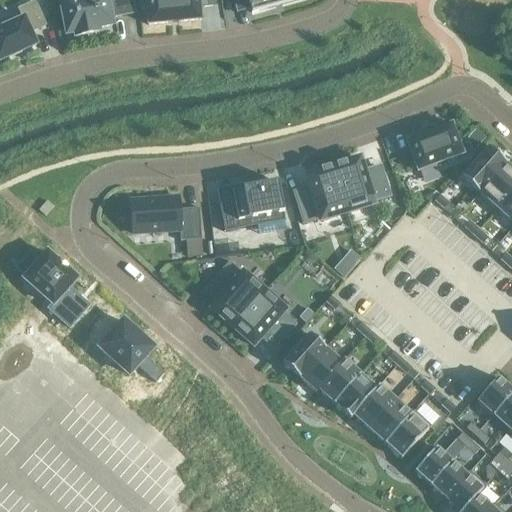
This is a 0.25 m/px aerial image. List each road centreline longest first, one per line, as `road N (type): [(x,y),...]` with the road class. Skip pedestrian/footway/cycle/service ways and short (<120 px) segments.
road 1 (residential): [(511,122),(468,85),(457,85),(318,140),(128,169),(105,175),(84,194),(78,229),(99,262),(226,374),(290,457),(336,495)]
road 2 (residential): [(0,92),(80,69),(280,38),(336,17),(348,0)]
